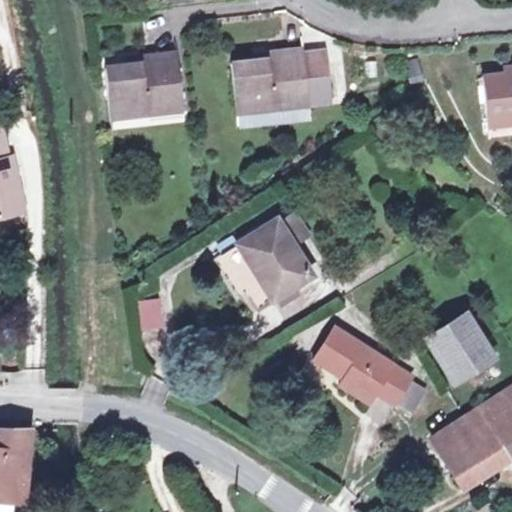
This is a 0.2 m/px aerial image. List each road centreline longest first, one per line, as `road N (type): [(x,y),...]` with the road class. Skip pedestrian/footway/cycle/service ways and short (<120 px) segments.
road 1 (tertiary): [(0,404),(85,403),(177,425),(311,511)]
road 2 (residential): [(330,0),(357,11),(454,8)]
